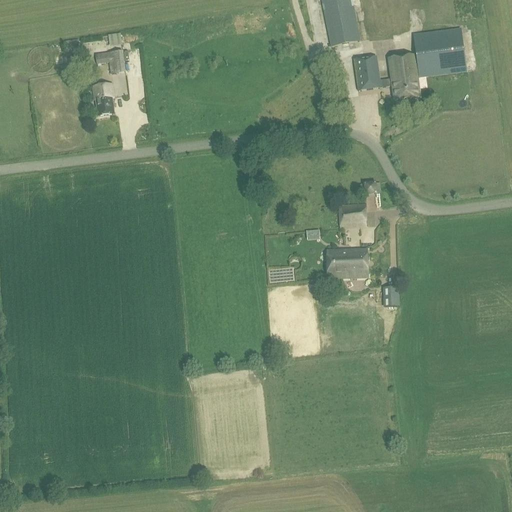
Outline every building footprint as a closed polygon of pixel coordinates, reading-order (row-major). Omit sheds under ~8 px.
[(320,0),(330,48),(361,42),(351,0),(320,0)] [(415,57),(418,79),(466,72),(461,30),(413,36),(416,57),(415,57)] [(107,33),(107,44),(123,43),(122,32),(107,33)] [(79,47),(66,48),(67,57),(80,55),(79,47)] [(111,75),(117,74),(114,53),(95,55),(96,65),(109,64),(111,75)] [(421,98),(418,79),(415,57),(389,60),(391,80),(380,81),(376,58),(354,61),(358,92),(381,89),(381,88),(392,87),(394,102),(421,98)] [(92,88),(94,102),(96,101),(98,117),(114,115),(112,99),(114,99),(112,85),(92,88)] [(360,186),(361,195),(380,194),(379,184),(360,186)] [(367,229),(365,205),(339,207),(340,231),(367,229)] [(319,230),(306,232),(307,240),(319,239),(319,230)] [(328,280),(351,279),(350,251),(327,252),(328,280)] [(350,251),(351,279),(368,279),(367,251),(350,251)] [(399,309),(399,289),(383,289),(383,309),(399,309)]
